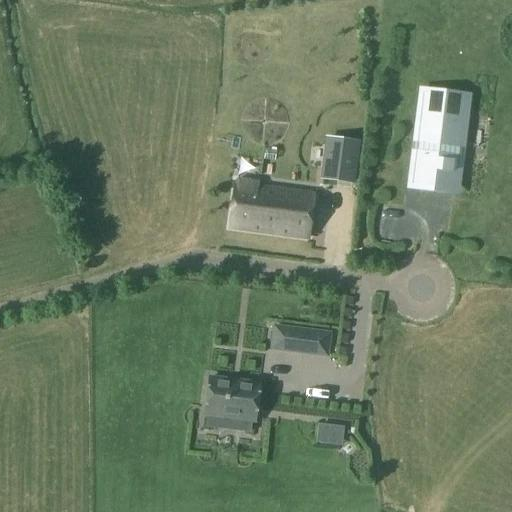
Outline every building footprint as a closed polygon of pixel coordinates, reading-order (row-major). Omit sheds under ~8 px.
[(460,196),(473,94),(419,88),(407,189),(460,196)] [(241,165),(310,168),(312,126),(304,126),(305,115),(244,112),(241,165)] [(352,182),(358,141),(327,137),(321,178),(352,182)] [(235,183),(229,228),(308,238),(313,194),(250,185),(247,181),(238,180),(235,183)] [(273,328),(270,352),(327,359),(330,335),(273,328)] [(260,377),(212,370),(205,420),(254,427),(255,403),(260,377)] [(343,426),(319,423),(317,441),(341,444),(343,426)]
